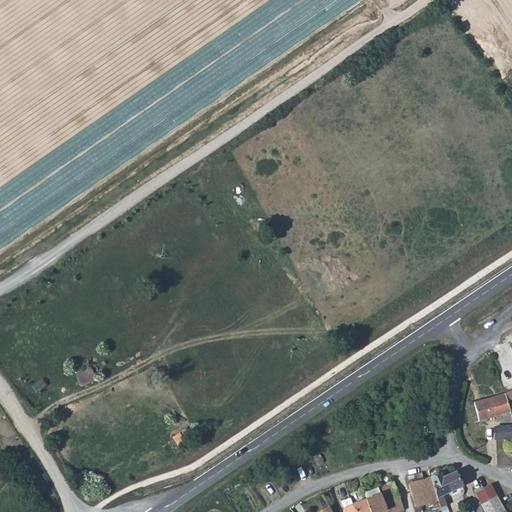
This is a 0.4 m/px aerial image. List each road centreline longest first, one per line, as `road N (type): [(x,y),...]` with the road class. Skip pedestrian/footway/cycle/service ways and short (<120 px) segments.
road 1 (track): [(0,288),(413,0)]
road 2 (secondary): [(445,317),(161,511)]
road 3 (residential): [(270,511),(347,475),(442,457)]
road 4 (track): [(0,387),(74,511)]
